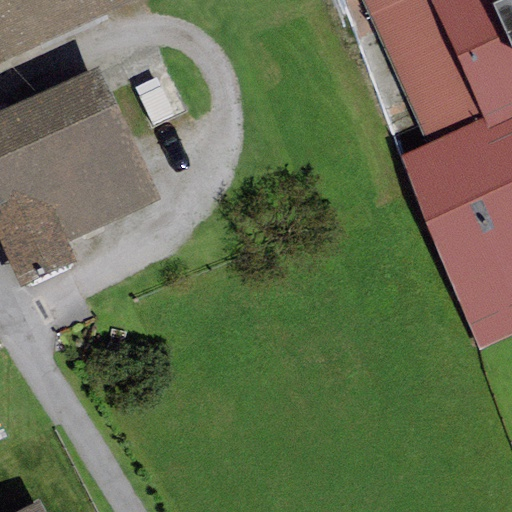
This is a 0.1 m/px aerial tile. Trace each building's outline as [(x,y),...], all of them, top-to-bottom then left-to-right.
[(0,0),(0,64),(139,0),(0,0)] [(361,0),(427,144),(482,118),(429,0),(361,0)] [(511,47),(492,4),(500,0),(429,0),(482,118),(485,128),(511,116),(511,47)] [(511,0),(500,0),(492,4),(511,47),(511,0)] [(98,66),(0,111),(0,242),(21,288),(74,263),(65,244),(161,200),(98,66)] [(511,116),(485,128),(482,118),(427,144),(397,158),(480,352),(511,337),(511,116)] [(44,511),(39,501),(16,511),(44,511)]
